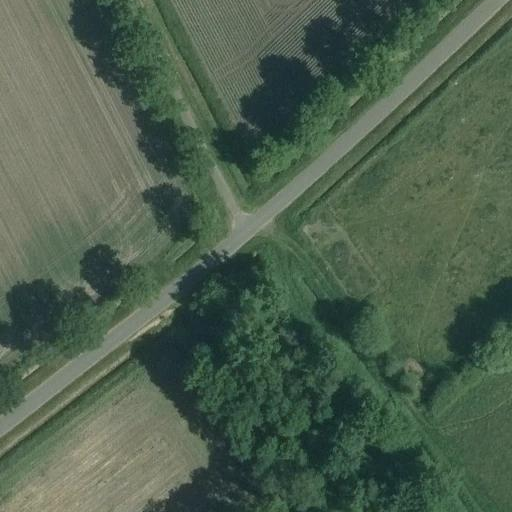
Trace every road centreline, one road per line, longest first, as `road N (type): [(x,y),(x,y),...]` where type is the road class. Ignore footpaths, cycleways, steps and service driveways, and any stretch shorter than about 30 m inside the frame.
road 1 (unclassified): [(0,428),(245,233),(498,0)]
road 2 (track): [(193,276),(283,428),(312,511)]
